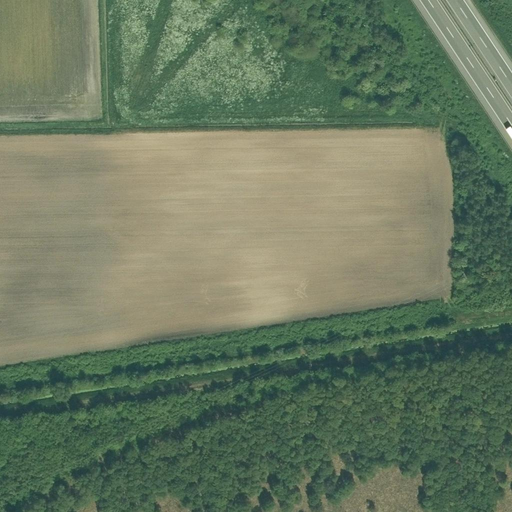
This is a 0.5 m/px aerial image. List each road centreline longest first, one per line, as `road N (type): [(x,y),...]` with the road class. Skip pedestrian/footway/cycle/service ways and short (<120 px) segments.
road 1 (track): [(0,410),(511,328)]
road 2 (motorway): [(427,0),(511,127)]
